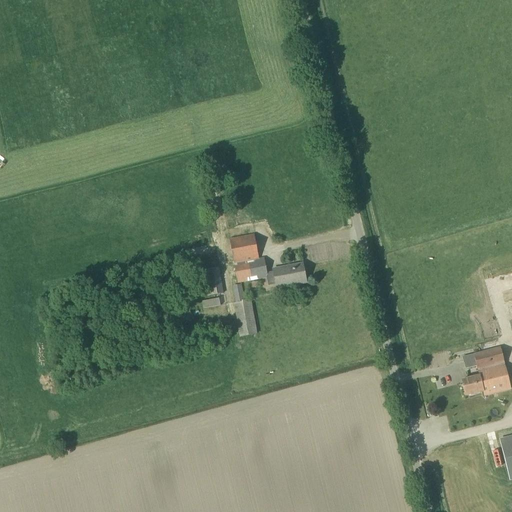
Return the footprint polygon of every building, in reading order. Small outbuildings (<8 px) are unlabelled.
[(273,270),(273,273),(266,274),(263,259),(258,260),(254,235),(229,240),(237,284),(267,278),(268,286),(275,285),(276,289),(306,284),(302,265),(273,270)] [(205,297),(223,294),(218,269),(200,272),(205,297)] [(235,301),(243,300),(240,286),(233,288),(235,301)] [(240,338),(256,335),(250,301),(234,304),(240,338)] [(174,333),(194,320),(189,310),(168,323),(174,333)] [(484,398),(511,392),(500,349),(473,355),(479,377),(461,381),(465,397),(483,393),(484,398)] [(511,438),(500,441),(509,480),(511,479),(511,438)]
